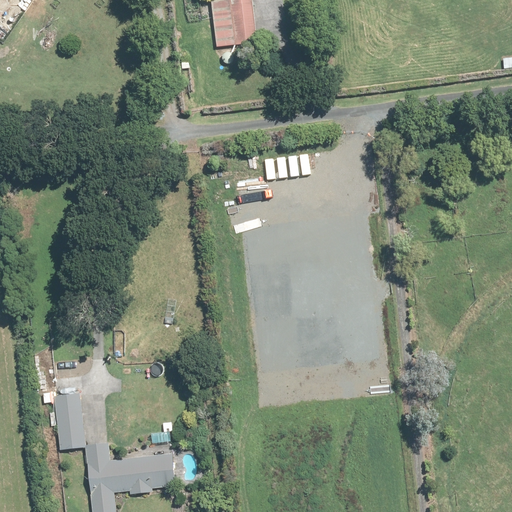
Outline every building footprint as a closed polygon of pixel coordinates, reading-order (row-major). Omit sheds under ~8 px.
[(22,0),(17,7),(10,2),(2,13),(9,19),(16,9),(24,15),(32,4),(26,0),(22,0)] [(257,42),(252,0),(210,0),(215,47),(257,42)] [(511,58),(503,60),(504,69),(511,68),(511,58)] [(76,387),(49,390),(54,445),(80,442),(76,387)] [(172,486),(170,446),(110,450),(108,436),(81,438),(81,452),(84,511),(114,510),(113,490),(126,488),(126,491),(152,489),(151,487),(172,486)]
